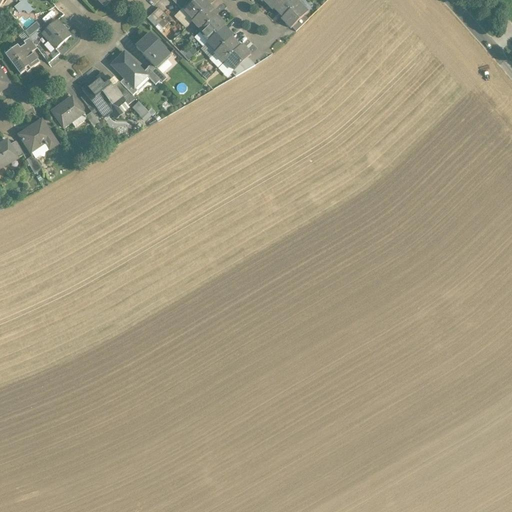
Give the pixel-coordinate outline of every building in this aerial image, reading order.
[(27,16),(34,10),(25,0),(14,9),(19,15),(22,13),(25,13),(27,16)] [(95,0),(104,9),(113,0),(95,0)] [(184,0),(177,7),(181,11),(189,4),(190,3),(187,0),(184,0)] [(197,0),(191,6),(184,13),(193,22),(208,7),(210,6),(203,0),(197,0)] [(265,0),(263,2),(272,11),(273,10),(283,0),(265,0)] [(283,0),(273,10),(282,19),(298,4),(299,3),(296,0),(283,0)] [(189,4),(181,11),(175,18),(186,29),(192,23),(193,22),(184,13),(191,6),(189,4)] [(282,19),(281,21),(290,30),(291,29),(304,16),(307,14),(298,4),(282,19)] [(217,16),(208,7),(193,22),(192,23),(201,33),(216,18),(217,16)] [(158,9),(150,17),(154,22),(163,13),(158,9)] [(163,13),(154,22),(158,26),(167,17),(163,13)] [(304,16),(291,29),(295,33),(308,20),(304,16)] [(167,17),(158,26),(162,30),(171,22),(167,17)] [(201,33),(199,34),(208,43),(223,29),(225,27),(216,18),(201,33)] [(57,22),(42,36),(55,50),(71,37),(57,22)] [(42,30),(37,23),(24,33),(29,40),(42,30)] [(208,43),(207,45),(215,54),(231,39),(232,38),(223,29),(208,43)] [(151,35),(136,49),(151,65),(155,69),(156,68),(170,55),(151,35)] [(215,54),(214,55),(223,64),(224,63),(240,48),(231,39),(215,54)] [(36,50),(29,40),(24,44),(26,46),(32,53),(36,50)] [(26,46),(20,51),(18,48),(7,56),(21,74),(28,68),(30,71),(40,63),(32,53),(26,46)] [(240,48),(224,63),(234,73),(247,60),(250,56),(241,47),(240,48)] [(143,73),(124,54),(111,66),(124,80),(131,87),(132,86),(135,90),(147,78),(144,75),(144,74),(143,73)] [(234,73),(231,75),(235,78),(254,67),(247,60),(234,73)] [(224,63),(223,64),(222,65),(231,75),(234,73),(224,63)] [(166,79),(156,68),(155,69),(151,65),(147,69),(160,82),(161,84),(166,79)] [(160,82),(147,69),(143,73),(144,74),(144,75),(147,78),(155,86),(160,82)] [(0,70),(0,93),(10,86),(3,77),(4,76),(0,70)] [(113,88),(103,75),(82,91),(85,95),(92,104),(96,110),(98,112),(105,107),(110,113),(117,108),(114,105),(122,98),(122,97),(116,89),(115,90),(113,88)] [(131,87),(124,80),(120,84),(132,97),(137,92),(135,90),(132,86),(131,87)] [(120,84),(119,83),(113,88),(115,90),(116,89),(122,97),(122,98),(128,106),(135,100),(132,97),(120,84)] [(92,104),(85,95),(80,99),(87,108),(92,104)] [(72,98),(52,112),(64,129),(84,114),(72,98)] [(146,122),(153,116),(140,102),(134,108),(146,122)] [(87,108),(91,113),(96,110),(92,104),(87,108)] [(91,113),(85,117),(93,128),(99,124),(91,113)] [(53,128),(47,119),(42,122),(48,131),(53,128)] [(42,122),(19,137),(23,141),(22,142),(23,143),(33,157),(35,160),(36,160),(57,146),(48,131),(42,122)] [(7,142),(0,145),(0,169),(3,168),(17,160),(9,146),(7,142)] [(23,156),(16,143),(9,146),(17,160),(23,156)] [(36,160),(35,160),(33,157),(26,162),(34,176),(43,170),(36,160)]
